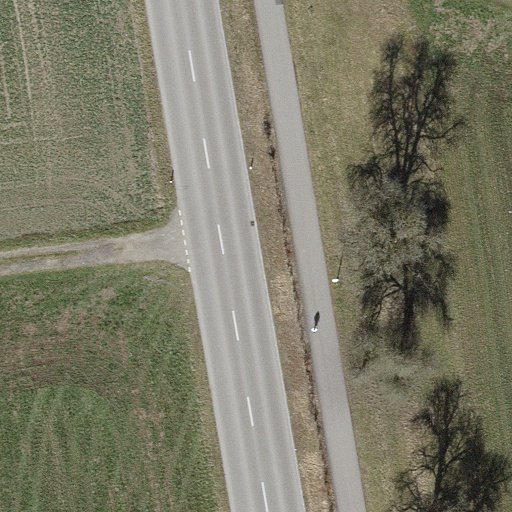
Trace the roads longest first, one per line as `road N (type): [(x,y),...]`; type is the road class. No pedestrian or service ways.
road 1 (secondary): [(182,0),(267,511)]
road 2 (track): [(0,265),(219,236)]
